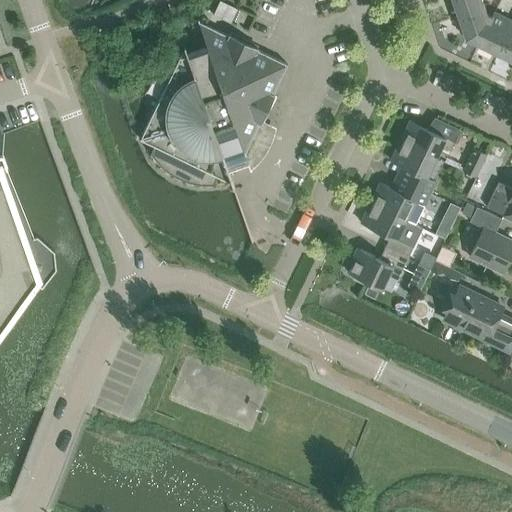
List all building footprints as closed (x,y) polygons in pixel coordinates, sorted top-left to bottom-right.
[(452,0),(459,18),(485,9),(481,0),(452,0)] [(238,9),(220,1),(213,15),(231,23),(238,9)] [(487,14),(485,9),(459,18),(466,39),(478,44),(491,16),(487,14)] [(491,16),(478,44),(498,54),(511,24),(511,20),(494,12),(491,16)] [(155,145),(151,153),(153,157),(156,160),(159,164),(163,167),(166,170),(170,172),(174,175),(178,177),(182,179),(186,180),(191,182),(195,183),(200,183),(204,184),(209,184),(214,183),(217,176),(228,181),(230,182),(232,185),(234,192),(252,244),(254,244),(229,173),(248,166),(250,171),(251,171),(250,165),(257,163),(253,149),(271,142),(275,131),(260,124),(275,95),(273,94),(288,64),(258,50),(259,48),(229,34),(228,35),(200,21),(199,19),(197,19),(206,43),(186,49),(185,45),(183,46),(185,50),(183,51),(181,52),(140,137),(139,138),(155,145)] [(511,24),(498,54),(511,60),(511,24)] [(410,120),(400,140),(436,158),(441,146),(451,151),(455,142),(410,120)] [(427,177),(436,158),(400,140),(391,160),(401,166),(396,176),(408,182),(430,193),(436,181),(427,177)] [(463,171),(475,177),(486,154),(474,148),(463,171)] [(0,326),(36,277),(0,169),(0,326)] [(380,182),(370,202),(406,220),(415,224),(430,193),(408,182),(396,176),(391,188),(380,182)] [(511,188),(498,182),(487,207),(503,215),(511,219),(511,188)] [(448,198),(437,220),(449,226),(460,204),(448,198)] [(370,202),(361,222),(390,237),(385,248),(408,258),(422,228),(415,224),(406,220),(370,202)] [(466,203),(462,213),(471,217),(476,207),(466,203)] [(470,256),(502,272),(511,251),(511,240),(495,232),(502,219),(477,207),(476,207),(471,217),(470,221),(483,228),(470,256)] [(398,279),(408,258),(385,248),(380,258),(357,248),(350,263),(353,264),(349,272),(381,288),(388,275),(398,279)] [(435,260),(430,270),(437,273),(443,273),(446,266),(435,260)] [(418,264),(414,272),(426,278),(430,270),(418,264)] [(444,318),(509,350),(511,342),(511,322),(498,316),(502,307),(459,286),(444,318)] [(405,314),(420,319),(426,302),(410,297),(405,314)] [(99,388),(93,402),(112,411),(119,396),(99,388)]
